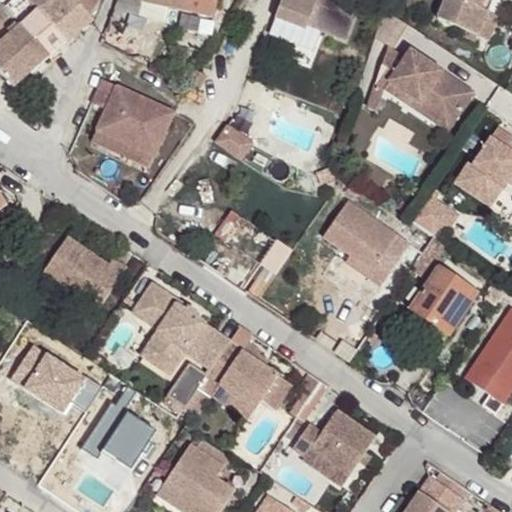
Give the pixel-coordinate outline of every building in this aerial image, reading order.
[(0,72),(15,89),(50,59),(21,27),(12,15),(7,4),(4,0),(3,0),(0,3),(0,72)] [(50,59),(66,44),(38,13),(30,4),(26,0),(11,0),(7,4),(12,15),(21,27),(50,59)] [(34,0),(30,4),(38,13),(66,44),(93,21),(90,19),(98,10),(101,0),(34,0)] [(165,23),(169,9),(179,11),(200,17),(214,20),(219,0),(123,0),(119,12),(165,23)] [(363,2),(357,0),(285,0),(277,23),(308,34),(309,30),(347,45),(363,2)] [(488,0),(451,0),(441,25),(480,43),(490,20),(481,16),(488,0)] [(498,0),(488,0),(481,16),(490,20),(498,0)] [(200,17),(179,11),(175,26),(196,32),(200,17)] [(490,20),(480,43),(490,47),(501,25),(490,20)] [(305,42),(308,34),(277,23),(273,30),(305,42)] [(422,102),(452,123),(472,95),(408,52),(403,60),(385,48),(374,85),(382,90),(384,91),(389,86),(420,106),(422,102)] [(376,115),(382,90),(374,85),(367,110),(376,115)] [(111,86),(100,110),(114,116),(125,93),(111,86)] [(445,133),(452,123),(422,102),(420,106),(389,86),(384,91),(445,133)] [(114,116),(105,137),(162,163),(182,119),(125,93),(114,116)] [(511,156),(506,153),(509,148),(511,144),(511,140),(497,131),(472,169),(468,166),(455,186),(491,210),(507,185),(511,188),(511,156)] [(226,149),(249,165),(259,150),(237,134),(226,149)] [(105,137),(100,148),(157,174),(162,163),(105,137)] [(333,167),(319,172),(323,182),(337,176),(333,167)] [(435,198),(430,195),(420,209),(426,212),(435,198)] [(420,209),(413,220),(438,238),(445,227),(453,227),(461,215),(435,198),(426,212),(420,209)] [(349,201),(325,236),(352,256),(373,271),(369,276),(382,285),(401,259),(387,249),(398,234),(349,201)] [(70,296),(102,317),(132,273),(118,263),(114,270),(73,240),(45,279),(70,296)] [(352,256),(348,261),(369,276),(373,271),(352,256)] [(450,332),(477,290),(443,267),(429,287),(421,298),(416,296),(411,304),(450,332)] [(205,366),(219,375),(237,349),(203,326),(206,322),(194,314),(189,322),(181,317),(187,309),(160,291),(141,319),(166,337),(155,352),(184,372),(193,358),(197,352),(209,361),(205,366)] [(94,329),(102,317),(70,296),(62,306),(94,329)] [(189,322),(194,314),(187,309),(181,317),(189,322)] [(511,311),(468,378),(482,388),(490,377),(500,384),(493,395),(486,406),(499,415),(511,394),(511,311)] [(248,357),(237,349),(219,375),(218,377),(230,385),(226,391),(231,393),(262,415),(267,406),(281,415),(297,390),(272,373),(261,366),(264,361),(266,357),(254,349),(248,357)] [(184,372),(155,352),(148,362),(177,382),(184,372)] [(193,358),(205,366),(209,361),(197,352),(193,358)] [(116,392),(72,361),(65,369),(110,401),(116,392)] [(275,369),(264,361),(261,366),(272,373),(275,369)] [(230,385),(218,377),(207,394),(219,402),(224,405),(231,393),(226,391),(230,385)] [(304,420),(327,385),(315,377),(302,398),(306,401),(297,415),(304,420)] [(490,377),(482,388),(493,395),(500,384),(490,377)] [(334,390),(327,385),(304,420),(302,421),(309,426),(334,390)] [(254,426),(262,415),(231,393),(224,405),(254,426)] [(317,456),(355,482),(382,443),(343,416),(328,439),(314,430),(298,454),(312,464),(317,456)] [(309,426),(302,421),(291,437),(298,443),(309,426)] [(237,462),(204,441),(199,448),(232,470),(237,462)] [(182,510),(184,511),(232,511),(244,494),(225,482),(232,470),(199,448),(174,484),(191,495),(182,510)] [(348,494),(355,482),(317,456),(312,464),(309,468),(348,494)] [(463,511),(470,502),(437,480),(415,511),(463,511)] [(174,484),(165,499),(182,510),(191,495),(174,484)] [(313,511),(316,508),(304,500),(300,506),(309,511),(313,511)] [(293,511),(276,501),(268,511),(293,511)]
